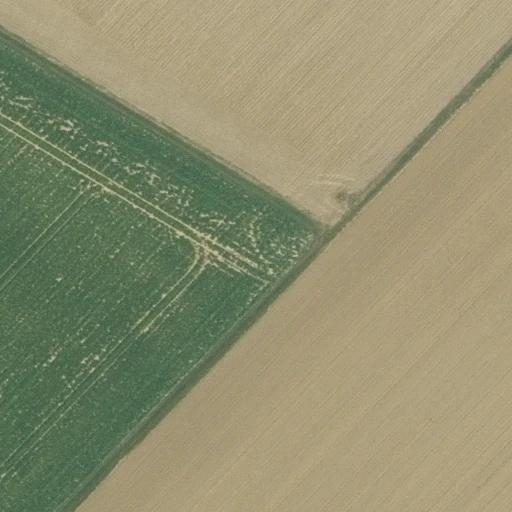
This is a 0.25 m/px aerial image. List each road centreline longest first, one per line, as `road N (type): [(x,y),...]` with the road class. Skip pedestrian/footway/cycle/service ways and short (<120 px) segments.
road 1 (track): [(65,511),(511,47)]
road 2 (track): [(328,238),(0,39)]
